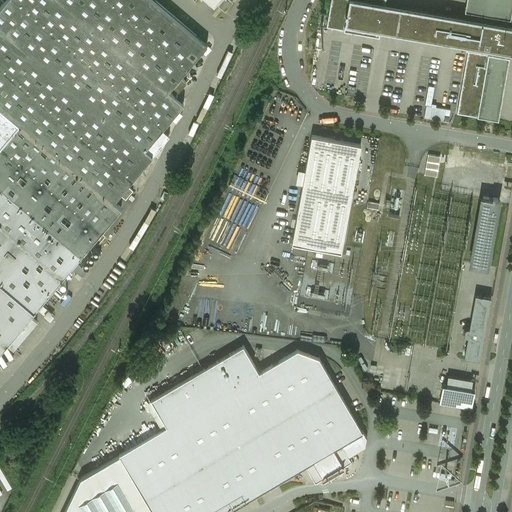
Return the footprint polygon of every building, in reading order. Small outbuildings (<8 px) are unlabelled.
[(208,44),(154,0),(6,0),(0,8),(0,146),(0,147),(0,186),(81,255),(121,208),(113,202),(152,155),(145,149),(183,103),(169,91),(208,44)] [(233,2),(230,0),(222,0),(218,5),(225,11),(233,2)] [(331,0),(327,26),(344,29),(379,35),(380,29),(395,32),(467,45),(466,50),(468,51),(457,112),(498,120),(510,57),(506,56),(506,52),(511,52),(511,25),(506,24),(507,19),(511,19),(511,11),(511,0),(466,0),(465,11),(469,12),(468,17),(399,5),(399,6),(385,3),(385,0),(331,0)] [(182,79),(174,88),(179,92),(187,82),(182,79)] [(361,144),(312,135),(296,223),(292,243),(309,246),(341,251),(343,243),(350,203),(361,144)] [(0,146),(0,350),(6,343),(13,349),(37,321),(30,315),(81,255),(0,186),(0,147),(0,146)] [(437,176),(440,155),(428,153),(424,174),(437,176)] [(236,259),(257,206),(256,206),(267,179),(247,171),(249,167),(241,164),(211,239),(213,239),(209,248),(236,259)] [(128,187),(121,196),(126,200),(133,191),(128,187)] [(500,200),(482,196),(481,203),(480,203),(478,214),(479,214),(470,263),(487,266),(500,200)] [(87,271),(78,263),(73,269),(82,277),(87,271)] [(475,294),(469,328),(467,327),(465,329),(464,334),(466,336),(467,336),(464,355),(465,357),(478,359),(480,357),(483,338),(484,338),(485,330),(491,297),(475,294)] [(48,311),(43,306),(39,311),(44,315),(48,311)] [(259,373),(244,346),(243,346),(242,346),(243,347),(230,354),(230,353),(229,354),(230,354),(217,361),(216,361),(217,362),(205,369),(204,368),(203,369),(204,369),(192,377),(191,376),(190,376),(191,377),(179,384),(178,383),(178,384),(178,385),(166,392),(165,391),(165,392),(153,399),(152,399),(152,400),(167,427),(155,434),(155,433),(154,433),(155,434),(143,441),(142,440),(141,441),(142,442),(131,448),(131,447),(130,447),(131,448),(120,454),(154,511),(222,511),(232,507),(233,507),(233,506),(245,499),(245,500),(246,499),(258,491),(258,492),(259,492),(258,491),(271,484),(271,485),(272,484),(271,483),(284,476),(284,477),(285,477),(284,476),(297,469),(298,469),(297,468),(305,464),(310,473),(317,469),(322,477),(344,464),(339,456),(346,452),(341,443),(348,438),(349,439),(349,438),(361,431),(355,420),(356,420),(356,419),(355,420),(349,409),(350,409),(349,408),(348,409),(342,398),(343,398),(343,397),(342,398),(336,387),(337,387),(336,386),(335,387),(329,376),(330,376),(330,375),(329,376),(323,365),(324,365),(323,364),(319,359),(320,358),(319,358),(309,354),(308,353),(308,354),(298,350),(297,349),(297,350),(297,351),(285,358),(284,357),(284,358),(272,365),(271,365),(271,366),(259,373)] [(472,380),(448,376),(446,385),(442,384),(439,402),(471,408),(474,389),(471,389),(472,380)] [(341,443),(346,452),(349,456),(365,447),(367,439),(361,431),(349,438),(349,439),(348,438),(341,443)] [(154,511),(120,454),(81,477),(64,511),(154,511)]
